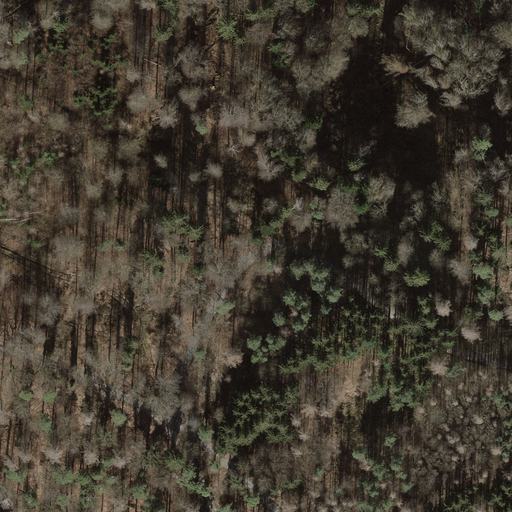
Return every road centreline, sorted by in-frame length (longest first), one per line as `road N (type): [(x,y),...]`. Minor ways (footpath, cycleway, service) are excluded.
road 1 (track): [(168,420),(173,384),(237,271),(285,247),(313,253),(458,352),(511,364)]
road 2 (track): [(285,247),(157,158),(0,67)]
road 3 (track): [(0,346),(168,420)]
road 4 (track): [(168,420),(195,431),(284,511)]
